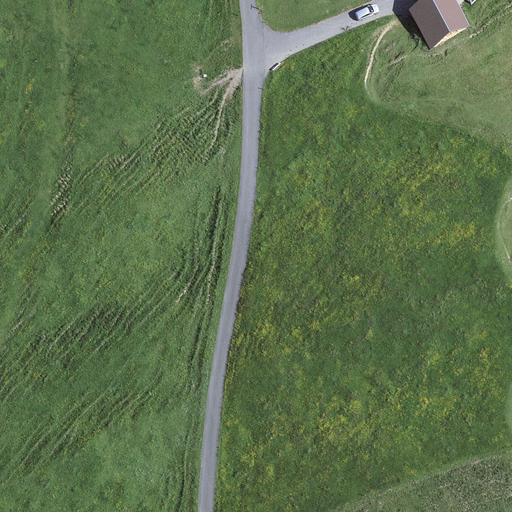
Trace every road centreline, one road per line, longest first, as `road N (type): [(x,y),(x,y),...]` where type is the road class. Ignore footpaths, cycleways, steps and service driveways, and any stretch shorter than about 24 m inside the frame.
road 1 (track): [(206,511),(251,164),(254,54)]
road 2 (track): [(254,54),(394,3)]
